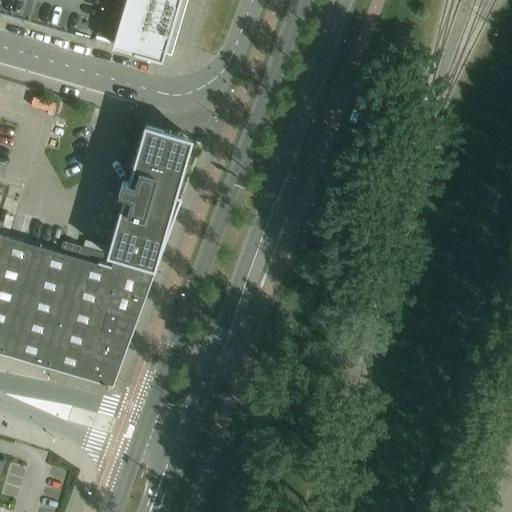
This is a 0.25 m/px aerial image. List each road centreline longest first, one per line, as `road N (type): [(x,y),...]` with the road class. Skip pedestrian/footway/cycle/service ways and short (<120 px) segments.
road 1 (secondary): [(181,444),(345,0)]
road 2 (secondary): [(305,0),(145,430)]
road 3 (unclassified): [(253,0),(222,74),(183,96),(0,49)]
road 4 (unclassified): [(0,389),(119,422)]
